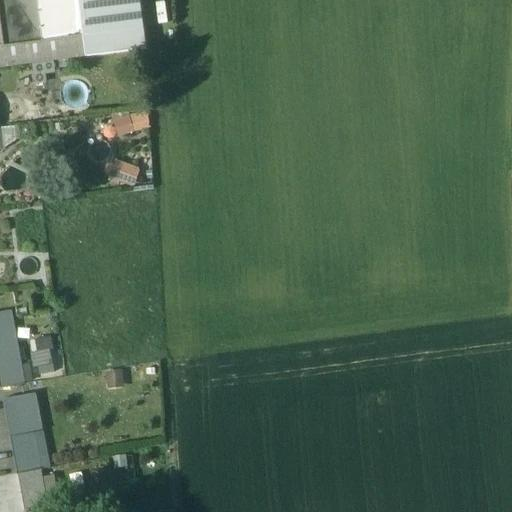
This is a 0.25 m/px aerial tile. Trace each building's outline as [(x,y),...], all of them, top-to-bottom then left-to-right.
[(38,0),(0,0),(0,26),(1,34),(3,50),(45,44),(38,0)] [(78,0),(38,0),(45,44),(64,41),(67,61),(86,58),(78,0)] [(78,0),(86,58),(144,50),(137,0),(78,0)] [(0,33),(0,69),(67,61),(64,41),(45,44),(3,50),(1,34),(0,33)] [(138,120),(118,123),(120,139),(140,136),(138,120)] [(0,151),(4,152),(16,142),(14,127),(0,129),(0,151)] [(106,179),(133,188),(140,168),(113,159),(106,179)] [(0,351),(18,348),(12,312),(0,314),(0,351)] [(31,343),(38,376),(56,372),(48,338),(31,343)] [(18,348),(0,351),(0,387),(24,383),(18,348)] [(34,398),(2,404),(9,440),(33,436),(33,438),(42,436),(34,398)] [(33,436),(9,440),(16,477),(40,473),(33,438),(33,436)] [(163,452),(147,455),(151,475),(166,472),(163,452)] [(40,473),(16,477),(22,511),(25,511),(46,508),(40,473)]
